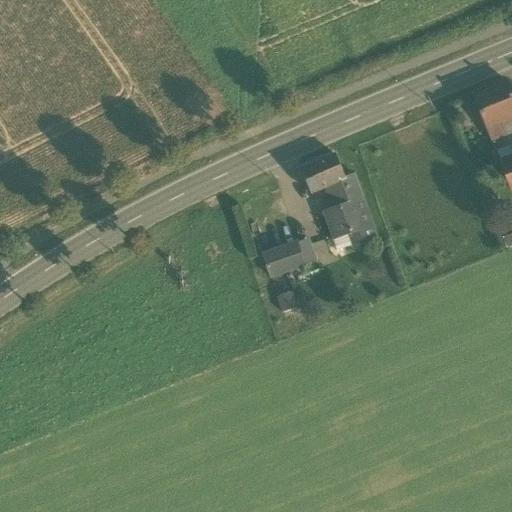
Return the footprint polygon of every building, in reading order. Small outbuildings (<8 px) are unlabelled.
[(488,130),(492,141),(511,132),(511,95),(507,82),(474,95),(488,130)] [(326,188),(329,196),(335,194),(332,186),(346,180),(345,179),(336,156),(301,171),(311,194),(326,188)] [(511,159),(501,164),(511,189),(511,159)] [(340,208),(340,209),(362,201),(353,176),(345,179),(346,180),(332,186),(335,194),(340,208)] [(349,235),(354,249),(377,241),(362,201),(340,209),(340,208),(325,213),(335,240),(349,235)] [(263,255),(271,277),(305,265),(298,243),(263,255)] [(282,312),(298,307),(293,290),(276,296),(282,312)]
